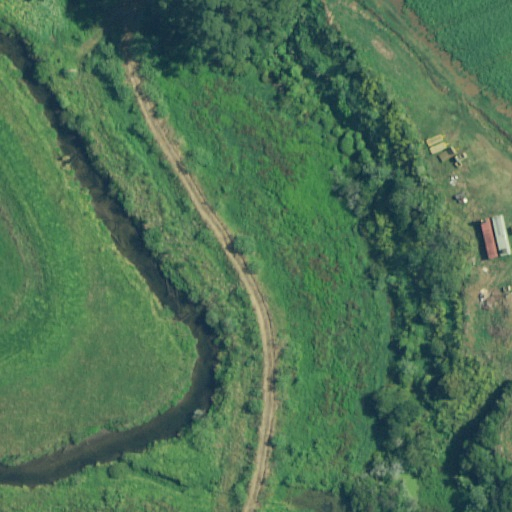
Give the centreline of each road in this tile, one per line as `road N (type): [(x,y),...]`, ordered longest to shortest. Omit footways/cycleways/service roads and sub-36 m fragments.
road 1 (track): [(147,0),(131,38),(135,83),(244,269),(271,337),(273,379),(252,511)]
road 2 (track): [(429,78),(511,166)]
